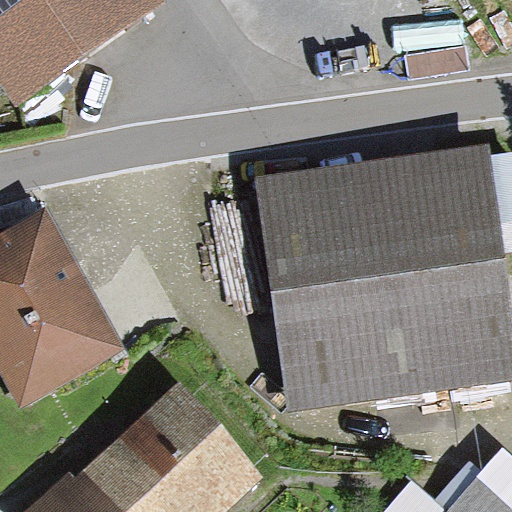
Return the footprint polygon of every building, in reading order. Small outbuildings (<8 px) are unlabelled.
[(0,0),(0,100),(16,97),(149,0),(0,0)] [(480,161),(282,188),(312,409),(510,382),(480,161)] [(0,244),(0,371),(19,406),(110,357),(38,224),(0,244)] [(173,399),(42,511),(214,511),(247,484),(173,399)] [(511,511),(511,494),(480,466),(443,507),(419,486),(394,511),(511,511)]
